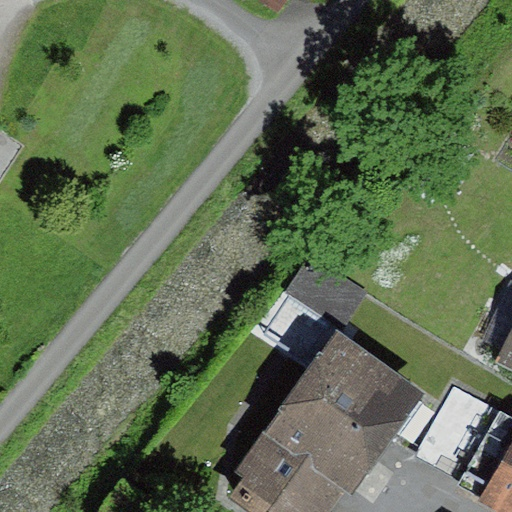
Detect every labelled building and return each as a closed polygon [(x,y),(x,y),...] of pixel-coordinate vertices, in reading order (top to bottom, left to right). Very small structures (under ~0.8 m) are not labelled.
[(257,0),(278,15),(288,0),(257,0)] [(310,258),(287,293),(325,317),(328,313),(347,324),(366,294),(310,258)] [(243,478),(230,497),(251,511),(330,511),(346,490),(354,495),(426,392),(336,329),(236,473),(243,478)] [(511,329),(497,360),(511,367),(511,329)] [(460,482),(499,410),(455,386),(416,458),(460,482)] [(511,511),(511,417),(499,410),(460,482),(456,489),(498,511),(511,511)] [(127,511),(141,494),(123,481),(98,511),(127,511)]
